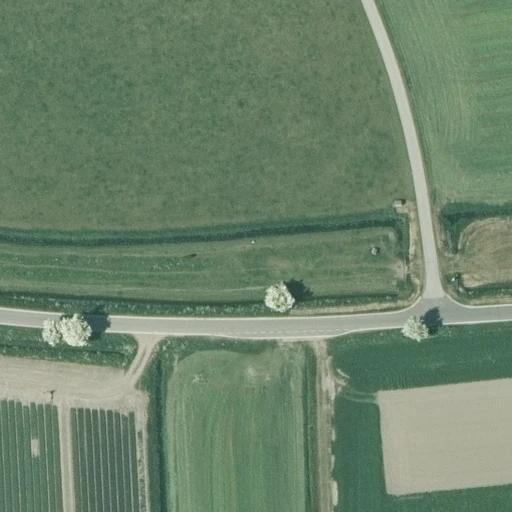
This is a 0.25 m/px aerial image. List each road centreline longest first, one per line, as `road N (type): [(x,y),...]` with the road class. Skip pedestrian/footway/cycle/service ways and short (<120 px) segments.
road 1 (tertiary): [(439,318),(191,330),(0,317)]
road 2 (unclassified): [(366,0),(400,92),(427,207),(439,318)]
